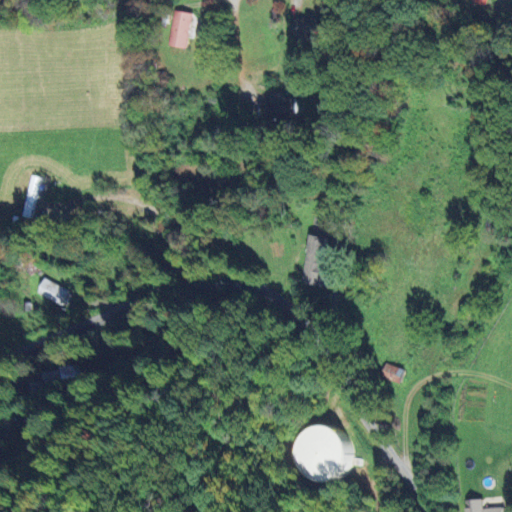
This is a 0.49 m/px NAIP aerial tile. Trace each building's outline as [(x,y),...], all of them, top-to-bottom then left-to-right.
[(193,14),(175,10),(168,46),(186,49),(193,14)] [(319,34),(319,17),(293,18),(293,45),(310,45),(310,34),(319,34)] [(263,102),(268,122),(297,115),(293,98),(282,100),(281,92),(268,95),(269,100),(263,102)] [(38,177),(29,176),(23,217),(32,219),(38,177)] [(328,287),(330,267),(322,266),(325,238),(307,236),(302,284),(328,287)] [(60,305),(67,290),(43,278),(35,294),(60,305)] [(399,383),(404,369),(386,363),(381,377),(399,383)] [(41,372),(43,386),(79,380),(77,366),(41,372)] [(302,481),(351,480),(350,428),(300,429),(302,481)] [(504,511),(504,508),(481,508),(481,500),(464,500),(464,511),(504,511)]
